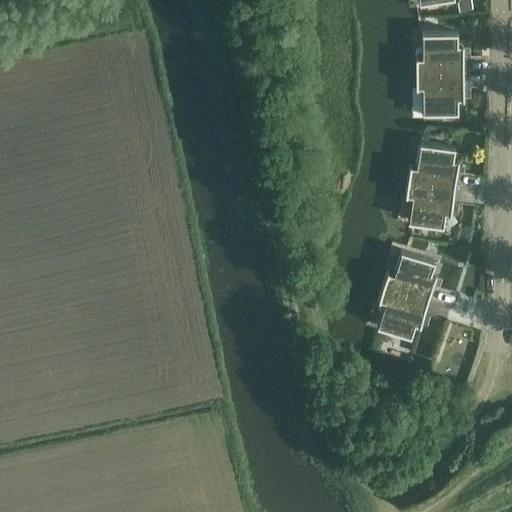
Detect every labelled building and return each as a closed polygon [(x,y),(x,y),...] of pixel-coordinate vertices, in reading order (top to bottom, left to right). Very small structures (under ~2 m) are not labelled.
[(458,32),(422,32),(422,57),(416,57),(416,72),(464,72),(464,44),(458,44),(458,32)] [(458,99),(464,99),(464,72),(416,72),(416,87),(422,87),(422,112),(458,112),(458,99)] [(455,187),(458,173),(459,160),(454,159),(455,147),(420,141),(416,166),(410,165),(408,180),(455,187)] [(451,214),(453,202),(455,187),(408,180),(406,195),(412,196),(408,221),(443,226),(445,213),(451,214)] [(429,300),(433,286),(437,274),(431,272),(435,260),(401,249),(394,273),(388,271),(383,285),(429,300)] [(421,326),(429,300),(383,285),(378,300),(384,302),(377,325),(411,336),(415,324),(421,326)]
